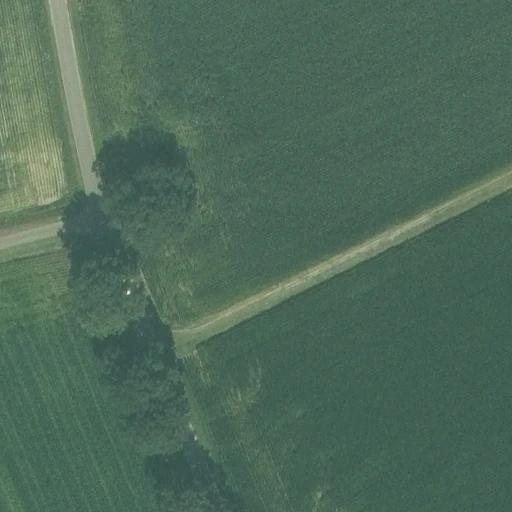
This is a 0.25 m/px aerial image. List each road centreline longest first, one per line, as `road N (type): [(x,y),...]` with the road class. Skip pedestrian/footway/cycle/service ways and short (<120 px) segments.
road 1 (track): [(511,181),(152,358)]
road 2 (unclassified): [(216,511),(103,219)]
road 3 (unclassified): [(103,219),(57,0)]
